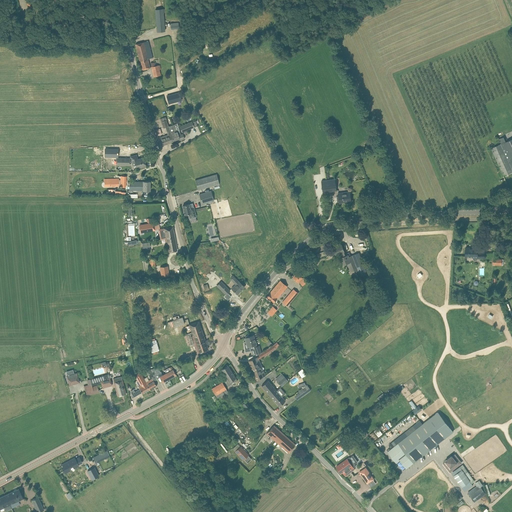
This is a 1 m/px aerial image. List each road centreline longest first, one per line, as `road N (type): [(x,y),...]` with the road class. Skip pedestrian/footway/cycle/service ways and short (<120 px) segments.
road 1 (unclassified): [(223,348),(190,275),(129,49),(127,0)]
road 2 (tertiary): [(223,348),(265,284),(326,229),(364,219),(511,211)]
road 3 (tertiary): [(0,483),(186,383),(223,348)]
road 4 (unclassified): [(372,511),(267,409),(223,348)]
road 5 (unknown): [(19,0),(26,39),(127,37)]
